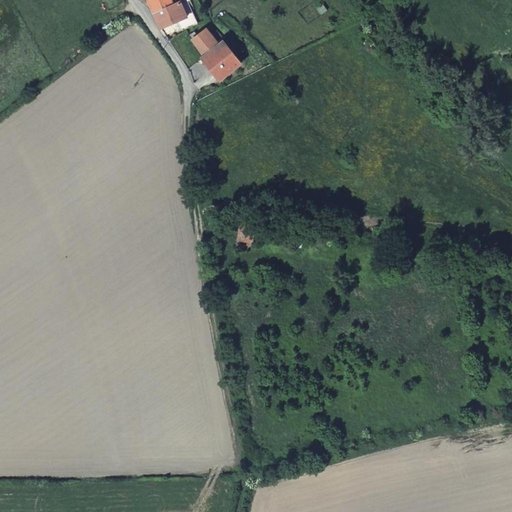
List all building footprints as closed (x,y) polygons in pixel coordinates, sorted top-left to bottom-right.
[(147,0),(153,13),(181,2),(184,0),(147,0)] [(188,17),(176,22),(179,32),(196,24),(188,0),(184,0),(181,2),(188,17)] [(160,29),(176,22),(188,17),(181,2),(153,13),(160,29)] [(205,57),(220,45),(207,28),(192,39),(205,57)] [(242,64),(226,41),(223,43),(220,45),(205,57),(203,58),(221,81),(242,64)] [(238,238),(253,240),(254,229),(240,227),(238,238)]
